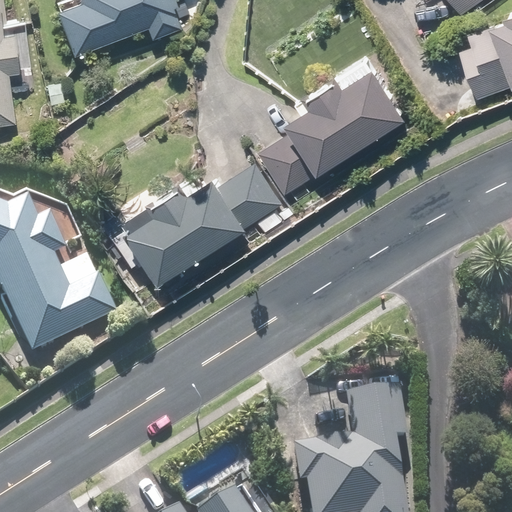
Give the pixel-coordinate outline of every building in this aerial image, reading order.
[(0,0),(0,124),(12,123),(6,74),(17,73),(12,32),(0,34),(0,23),(4,23),(0,0)] [(76,0),(53,10),(71,55),(144,27),(148,38),(177,27),(169,8),(174,6),(172,0),(76,0)] [(450,0),(461,14),(480,0),(450,0)] [(511,86),(511,10),(502,14),(504,19),(467,32),(471,44),(459,49),(476,98),(511,85),(511,86)] [(258,152),(285,193),(405,115),(372,65),(343,84),(335,72),(302,93),(309,105),(284,122),(290,131),(258,152)] [(158,281),(282,203),(256,161),(219,184),(214,175),(189,191),(181,179),(148,200),(155,212),(127,230),(126,227),(113,235),(132,266),(144,258),(158,281)] [(2,213),(0,212),(0,296),(29,355),(114,314),(96,276),(67,290),(52,259),(63,254),(46,218),(34,223),(24,203),(2,213)] [(401,511),(391,442),(404,440),(397,388),(343,396),(350,437),(290,446),(296,486),(302,485),(305,511),(401,511)] [(237,511),(227,496),(201,511),(175,511),(174,511),(172,511),(237,511)]
